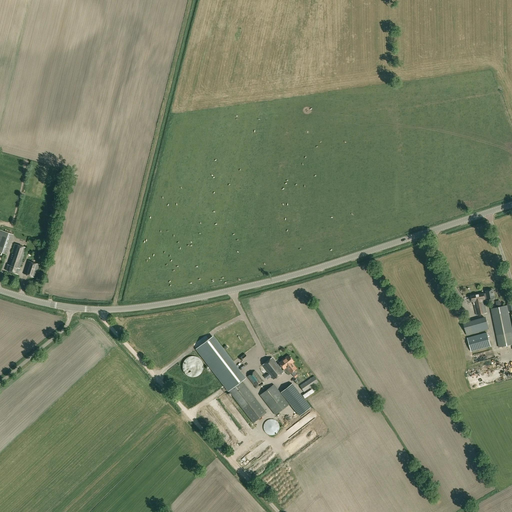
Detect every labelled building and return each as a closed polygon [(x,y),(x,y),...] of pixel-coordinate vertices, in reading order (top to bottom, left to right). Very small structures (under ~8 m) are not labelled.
[(0,251),(7,254),(13,234),(0,230),(0,229),(0,251)] [(19,268),(27,247),(15,244),(8,265),(8,264),(6,270),(18,274),(20,268),(19,268)] [(28,261),(24,274),(35,278),(39,264),(28,261)] [(488,300),(495,299),(493,289),(486,291),(487,293),(484,294),(484,293),(471,295),(472,302),(474,301),(476,315),(487,313),(485,300),(486,300),(485,298),(488,298),(488,300)] [(491,309),(497,335),(499,347),(511,344),(511,329),(507,306),(491,309)] [(467,336),(489,329),(486,316),(463,322),(467,336)] [(472,351),(491,346),(487,333),(468,338),(472,351)] [(239,383),(242,381),(241,379),(242,375),(212,336),(196,349),(229,391),(229,390),(233,388),(232,386),(238,382),(239,383)] [(279,363),(278,364),(280,367),(281,366),(284,369),(289,375),(297,369),(292,363),(294,361),(289,355),(279,363)] [(278,364),(272,357),(263,365),(274,380),(284,372),(280,367),(278,364)] [(494,364),(475,368),(476,375),(484,374),(483,370),(495,368),(494,364)] [(256,370),(247,377),(256,388),(265,382),(256,370)] [(479,387),(500,381),(498,375),(478,380),(479,387)] [(304,392),(319,382),(314,376),(300,385),(304,392)] [(232,386),(233,388),(229,390),(254,423),(266,413),(242,381),(239,383),(238,382),(232,386)] [(293,383),(282,392),(300,416),(311,407),(304,398),(302,395),(293,383)] [(276,415),(290,404),(274,384),(260,395),(276,415)] [(302,395),(304,398),(313,392),(311,389),(302,395)] [(234,414),(240,409),(227,395),(221,400),(234,414)] [(279,429),(279,427),(279,426),(278,425),(277,424),(276,423),(275,422),(272,422),(271,422),(270,422),(268,423),(267,424),(266,424),(265,426),(265,427),(265,429),(265,430),(265,431),(266,433),(267,434),(268,435),(269,435),(270,436),(272,436),(273,436),(274,436),(276,435),(277,434),(278,433),(279,432),(279,430),(279,429)]
